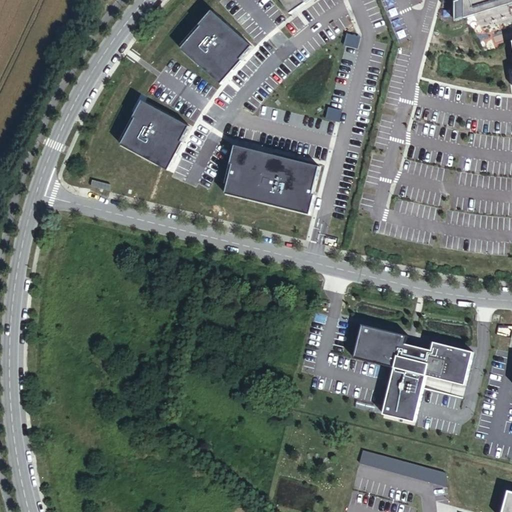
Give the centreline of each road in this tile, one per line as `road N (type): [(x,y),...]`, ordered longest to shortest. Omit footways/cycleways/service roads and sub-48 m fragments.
road 1 (unclassified): [(37,194),(423,288),(511,299)]
road 2 (unclassified): [(37,194),(10,323),(13,430),(31,511)]
road 3 (unclassified): [(146,0),(71,109),(37,194)]
